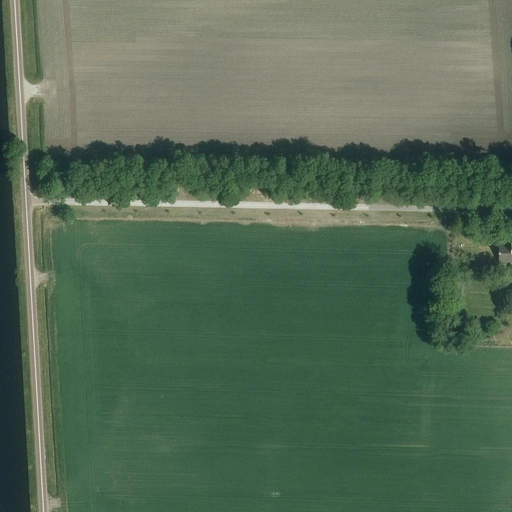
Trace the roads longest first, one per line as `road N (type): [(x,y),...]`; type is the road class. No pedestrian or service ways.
road 1 (unclassified): [(511,211),(26,201)]
road 2 (unclassified): [(43,511),(26,201)]
road 3 (unclassified): [(26,201),(14,0)]
